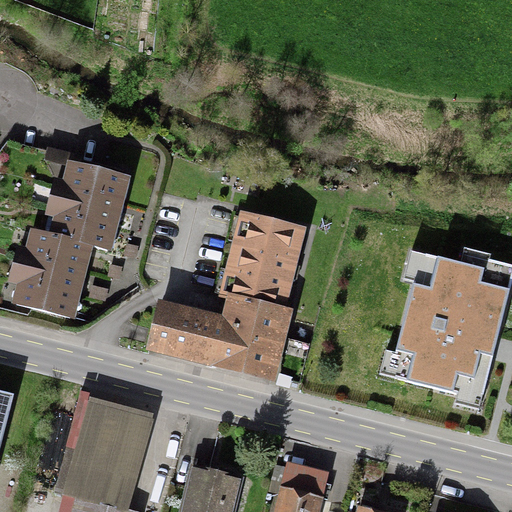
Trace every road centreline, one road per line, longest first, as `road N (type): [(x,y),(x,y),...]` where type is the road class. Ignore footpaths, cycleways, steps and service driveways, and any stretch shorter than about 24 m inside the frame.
road 1 (primary): [(0,344),(511,474)]
road 2 (track): [(511,109),(419,102),(204,51),(201,0)]
